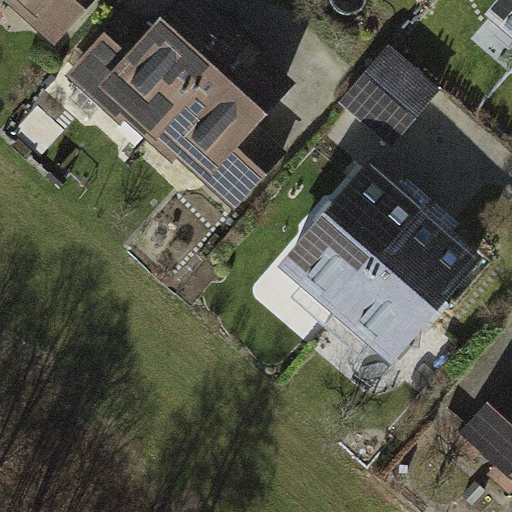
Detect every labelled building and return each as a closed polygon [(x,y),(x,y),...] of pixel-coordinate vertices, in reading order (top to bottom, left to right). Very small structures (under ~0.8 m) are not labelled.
[(0,0),(0,12),(50,56),(99,0),(0,0)] [(511,0),(509,0),(477,39),(511,68),(511,0)] [(62,73),(141,143),(227,46),(182,7),(155,37),(121,7),(62,73)] [(141,143),(221,214),(279,149),(258,130),(286,99),(227,46),(141,143)] [(390,46),(340,104),(391,148),(441,89),(390,46)] [(279,281),(334,327),(422,224),(367,178),(279,281)] [(334,327),(388,374),(476,271),(422,224),(334,327)] [(511,385),(463,442),(511,483),(511,385)]
